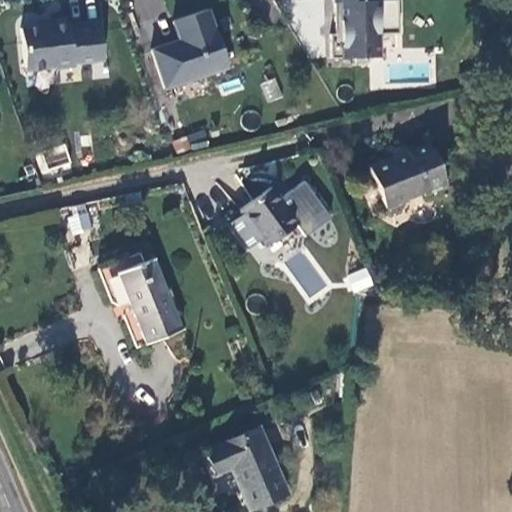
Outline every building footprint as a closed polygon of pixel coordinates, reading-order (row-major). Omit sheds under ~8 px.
[(298,0),(287,5),(310,60),(329,52),(321,34),(333,29),(320,0),(298,0)] [(369,0),(336,0),(337,25),(343,25),(343,38),(332,38),(333,62),(358,62),(358,67),(370,66),(370,61),(382,61),(381,38),(401,38),(400,4),(369,5),(369,0)] [(152,50),(165,90),(228,69),(208,11),(173,22),(179,41),(152,50)] [(22,31),(26,73),(54,70),(55,71),(73,70),(73,67),(103,63),(99,25),(68,28),(68,21),(51,23),(47,28),(22,31)] [(274,78),(259,83),(266,102),(281,97),(274,78)] [(172,140),(176,154),(209,143),(204,129),(172,140)] [(447,185),(430,145),(392,161),(391,158),(370,168),(388,208),(403,202),(402,200),(425,190),(427,194),(447,185)] [(67,146),(36,152),(40,174),(71,167),(67,146)] [(270,187),(240,209),(242,212),(229,221),(249,248),(261,239),(266,246),(295,224),(304,236),(330,217),(302,180),(278,198),(270,187)] [(87,209),(66,212),(69,233),(90,230),(87,209)] [(119,271),(146,341),(181,328),(153,257),(119,271)] [(353,293),(373,284),(366,267),(345,276),(353,293)] [(286,497),(258,428),(205,450),(215,475),(231,469),(248,511),(286,497)]
